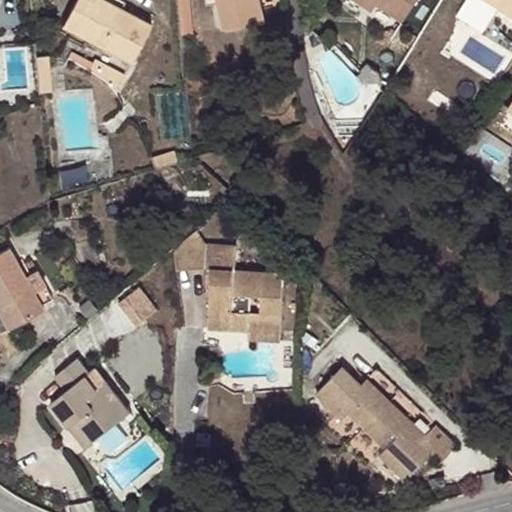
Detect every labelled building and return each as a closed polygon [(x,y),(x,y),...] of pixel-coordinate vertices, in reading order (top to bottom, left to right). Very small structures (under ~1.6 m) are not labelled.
[(150,18),(115,0),(74,0),(62,21),(129,57),(150,18)] [(256,20),(252,0),(208,0),(214,26),(256,20)] [(420,0),(380,0),(408,18),(420,0)] [(511,0),(490,0),(511,14),(511,0)] [(187,136),(186,94),(157,94),(158,136),(187,136)] [(203,241),(193,229),(173,246),(171,251),(173,269),(202,264),(203,242),(203,241)] [(38,295),(18,258),(6,237),(0,240),(0,309),(6,320),(41,299),(38,295)] [(233,242),(203,242),(202,264),(206,264),(202,324),(242,326),(243,311),(244,308),(232,307),(232,294),(260,296),(259,312),(259,315),(279,315),(281,269),(232,266),(233,242)] [(31,250),(18,258),(38,295),(50,288),(31,250)] [(135,323),(158,307),(142,283),(118,298),(135,323)] [(277,315),(259,315),(259,312),(243,311),(242,326),(243,336),(276,335),(277,315)] [(81,379),(91,370),(79,355),(53,375),(65,389),(51,402),(72,427),(83,419),(100,439),(128,416),(104,386),(94,393),(81,379)] [(101,364),(91,370),(81,379),(94,393),(104,386),(112,378),(101,364)] [(428,440),(377,393),(371,397),(344,372),(317,397),(345,425),(350,420),(385,454),(378,461),(406,487),(431,462),(442,471),(461,453),(438,431),(428,440)]
